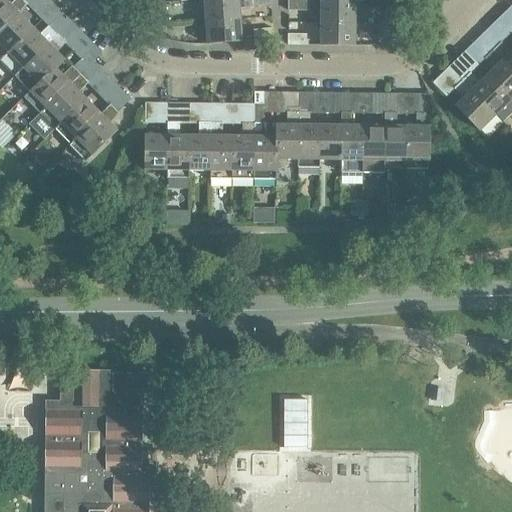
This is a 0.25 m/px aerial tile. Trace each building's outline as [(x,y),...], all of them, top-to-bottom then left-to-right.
[(0,0),(0,30),(18,13),(26,4),(30,0),(14,0),(10,5),(5,0),(0,0)] [(30,0),(26,4),(33,12),(45,0),(30,0)] [(213,0),(203,1),(205,22),(241,20),(240,10),(252,9),(252,7),(271,5),(270,0),(213,0)] [(308,1),(288,1),(288,11),(308,11),(308,1)] [(320,2),(320,23),(356,24),(356,2),(320,2)] [(148,4),(149,14),(166,13),(165,3),(148,4)] [(0,60),(33,28),(18,13),(0,30),(0,60)] [(0,60),(0,62),(14,77),(71,21),(64,14),(50,28),(48,26),(40,35),(33,28),(0,60)] [(241,20),(205,22),(207,45),(242,42),(241,20)] [(14,77),(30,92),(38,84),(55,68),(64,60),(56,52),(66,43),(65,41),(78,28),(71,21),(14,77)] [(356,24),(320,23),(319,46),(355,46),(356,24)] [(253,31),(254,41),(274,40),(273,29),(253,31)] [(480,38),(511,70),(511,51),(511,53),(502,43),(500,45),(487,31),(480,38)] [(288,35),(288,46),(308,46),(308,35),(288,35)] [(494,69),(487,76),(511,101),(511,100),(511,70),(480,38),(473,45),(486,59),(485,60),(494,69)] [(23,99),(38,115),(93,61),(102,53),(95,45),(73,67),(72,66),(62,75),(55,68),(38,84),(30,92),(23,99)] [(38,115),(53,130),(85,99),(79,92),(88,83),(87,82),(100,68),(93,61),(38,115)] [(456,62),(450,68),(496,116),(511,101),(487,76),(480,83),(471,74),(469,75),(456,62)] [(496,116),(450,68),(442,76),(455,89),(454,90),(463,100),(455,107),(480,132),(496,116)] [(123,92),(117,85),(103,98),(110,105),(123,92)] [(110,105),(101,114),(69,146),(85,162),(117,131),(109,123),(119,114),(117,113),(131,99),(123,92),(110,105)] [(254,104),(253,171),(254,171),(254,181),(276,181),(276,169),(276,160),(275,160),(276,137),(275,137),(266,137),(266,123),(264,123),(264,93),(254,92),(254,104)] [(275,125),(275,137),(276,137),(275,160),(276,160),(276,169),(279,169),(283,167),(285,163),(285,160),(297,160),(298,93),(289,93),(288,112),(286,112),(286,125),(275,125)] [(298,93),(297,160),(297,167),(320,167),(320,160),(320,125),(310,125),(310,112),(308,112),(309,94),(298,93)] [(332,114),(342,114),(342,94),(332,94),(332,114)] [(342,94),(342,114),(341,126),(341,161),(341,175),(362,175),(362,126),(353,126),(353,113),(351,113),(352,94),(342,94)] [(375,114),(384,114),(384,94),(375,94),(375,114)] [(384,126),(384,161),(383,168),(405,168),(406,126),(397,126),(397,113),(395,113),(395,94),(384,94),(384,114),(384,126)] [(406,126),(405,168),(428,168),(429,95),(419,95),(418,114),(416,114),(416,126),(406,126)] [(85,99),(53,130),(69,146),(101,114),(85,99)] [(167,123),(167,103),(158,103),(157,123),(167,123)] [(188,180),(189,171),(188,171),(188,136),(179,136),(179,123),(177,123),(178,103),(167,103),(167,123),(167,135),(167,170),(167,180),(188,180)] [(188,171),(189,171),(210,171),(211,104),(201,104),(201,123),(198,122),(198,136),(188,136),(188,171)] [(210,181),(231,181),(232,136),(222,136),(222,123),(221,123),(221,104),(211,104),(210,171),(210,181)] [(231,181),(254,181),(254,171),(253,171),(254,104),(244,104),(244,124),(242,124),(242,136),(232,136),(231,181)] [(341,126),(320,125),(320,160),(341,161),(341,126)] [(362,126),(362,175),(383,175),(383,168),(384,161),(384,126),(362,126)] [(144,170),(167,170),(167,135),(144,135),(144,170)] [(98,163),(87,194),(93,196),(103,199),(104,197),(114,169),(98,163)] [(417,207),(409,207),(409,216),(408,219),(417,219),(417,216),(417,207)] [(222,216),(222,221),(222,224),(231,224),(231,221),(231,216),(222,216)] [(61,404),(47,404),(45,511),(146,511),(146,487),(155,487),(155,475),(147,475),(147,474),(139,474),(140,399),(148,399),(148,374),(62,373),(61,404)] [(283,448),(307,448),(308,400),(284,400),(283,448)]
